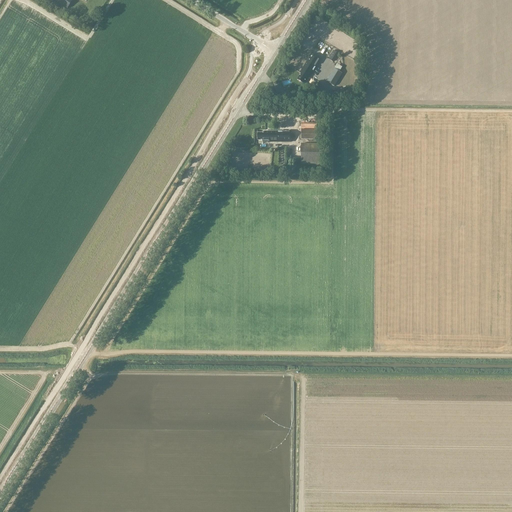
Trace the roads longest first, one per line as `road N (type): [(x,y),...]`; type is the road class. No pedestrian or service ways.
road 1 (secondary): [(0,493),(272,54)]
road 2 (track): [(511,355),(88,350)]
road 3 (track): [(90,376),(296,374)]
road 4 (track): [(78,367),(89,379),(5,511)]
